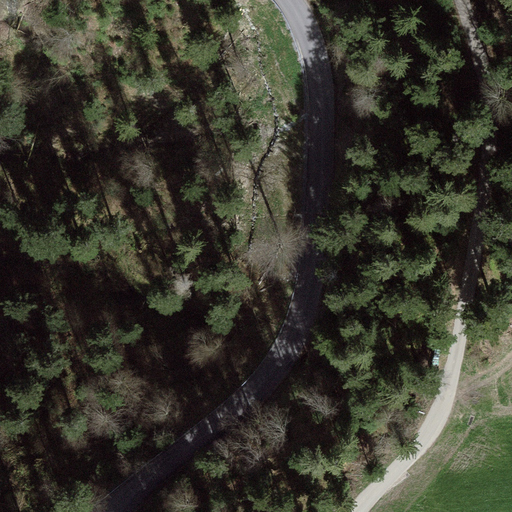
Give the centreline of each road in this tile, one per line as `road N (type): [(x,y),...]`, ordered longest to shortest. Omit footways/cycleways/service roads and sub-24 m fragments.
road 1 (unclassified): [(117,511),(272,374),(301,318),(323,121),(309,49),(284,0)]
road 2 (unclassified): [(463,0),(490,67),(488,135),(446,397),(414,452),(356,511)]
